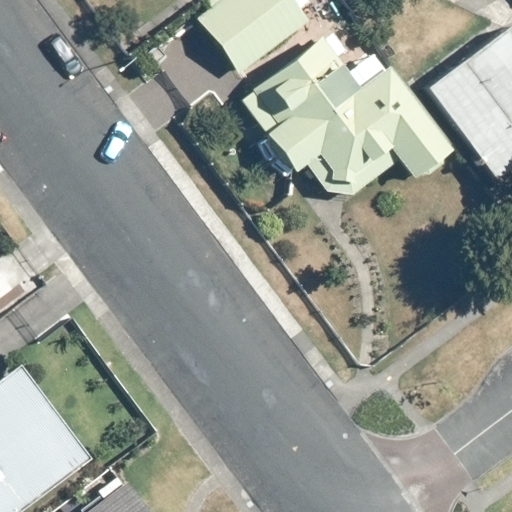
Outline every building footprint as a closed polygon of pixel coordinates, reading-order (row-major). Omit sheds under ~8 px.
[(201,0),(178,18),(226,79),(297,24),(317,8),(311,0),(201,0)] [(440,152),(346,17),(271,70),(226,101),(277,175),(296,162),(320,196),(378,155),(397,182),(440,152)] [(511,142),(511,48),(498,27),(411,85),(476,183),(511,158),(511,154),(506,146),(511,142)] [(0,511),(14,511),(90,458),(25,367),(0,384),(0,511)] [(148,511),(125,481),(82,511),(148,511)]
